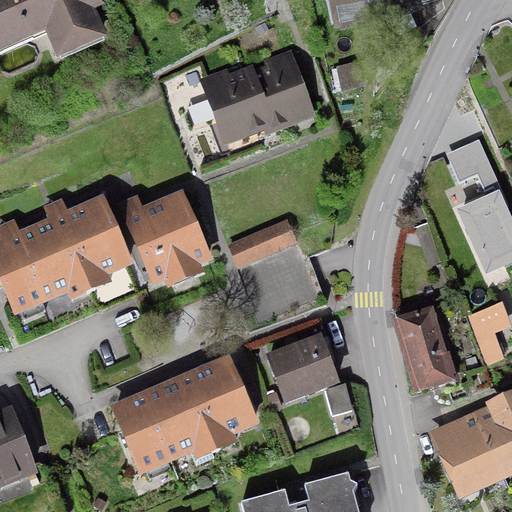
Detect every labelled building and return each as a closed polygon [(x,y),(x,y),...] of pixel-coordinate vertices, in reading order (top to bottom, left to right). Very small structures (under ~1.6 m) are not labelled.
[(107,7),(104,0),(0,0),(0,51),(45,32),(57,60),(108,38),(97,11),(107,7)] [(328,0),(336,31),(424,10),(421,0),(328,0)] [(316,119),(292,51),(253,64),(266,103),(262,105),(272,134),(316,119)] [(363,89),(358,63),(335,68),(341,93),(363,89)] [(266,103),(253,64),(228,73),(227,70),(199,80),(223,148),(246,140),(247,143),(272,134),(262,105),(266,103)] [(486,278),(511,266),(511,221),(507,209),(510,208),(480,141),(446,156),(459,185),(477,177),(485,194),(493,190),(495,195),(457,212),(486,278)] [(213,264),(183,193),(143,210),(137,197),(117,206),(152,290),(165,284),(167,291),(205,276),(202,269),(213,264)] [(62,201),(52,205),(44,208),(49,221),(19,234),(14,221),(4,226),(0,227),(0,239),(1,242),(0,242),(0,284),(14,318),(68,296),(71,303),(112,286),(109,278),(133,268),(104,198),(68,213),(62,201)] [(297,246),(287,221),(227,245),(237,270),(297,246)] [(399,319),(392,322),(415,397),(461,383),(439,308),(430,310),(428,301),(397,311),(399,319)] [(468,318),(480,349),(498,342),(495,334),(511,328),(502,305),(468,318)] [(266,356),(284,407),(325,392),(340,387),(322,337),(266,356)] [(480,349),(487,367),(505,360),(498,342),(480,349)] [(259,427),(229,358),(185,377),(135,398),(110,409),(140,479),(192,457),(196,465),(239,446),(235,438),(259,427)] [(340,387),(325,392),(334,416),(353,410),(345,386),(340,387)] [(503,483),(511,478),(511,393),(485,406),(486,409),(473,415),(503,483)] [(266,398),(274,414),(283,409),(275,394),(266,398)] [(0,491),(38,477),(12,409),(0,413),(0,491)] [(473,415),(428,435),(459,503),(503,483),(473,415)] [(358,490),(351,486),(348,473),(300,485),(304,501),(293,506),(288,488),(238,502),(241,511),(357,511),(354,497),(358,490)] [(101,511),(106,504),(98,499),(93,507),(101,511)]
